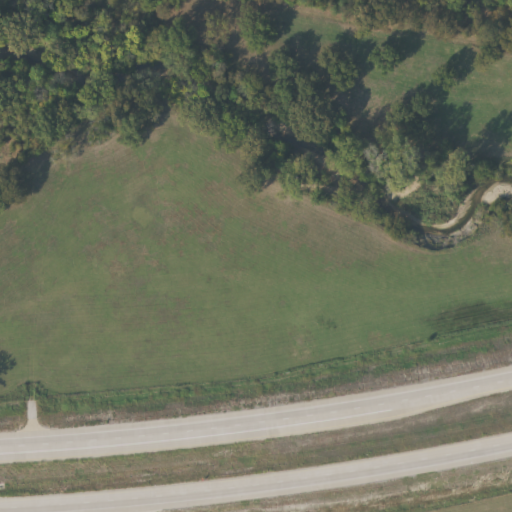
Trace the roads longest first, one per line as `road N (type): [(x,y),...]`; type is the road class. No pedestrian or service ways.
road 1 (trunk): [(511,373),(275,418),(0,442)]
road 2 (trunk): [(0,506),(380,469),(511,443)]
